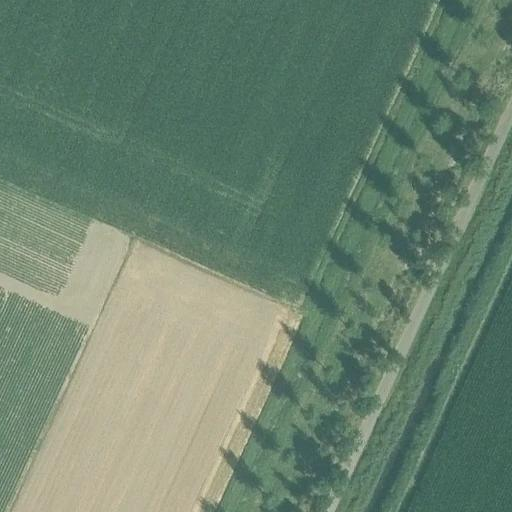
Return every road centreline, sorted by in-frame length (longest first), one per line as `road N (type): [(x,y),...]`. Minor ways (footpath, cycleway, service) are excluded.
road 1 (track): [(471,0),(224,511)]
road 2 (unclassified): [(324,511),(511,106)]
